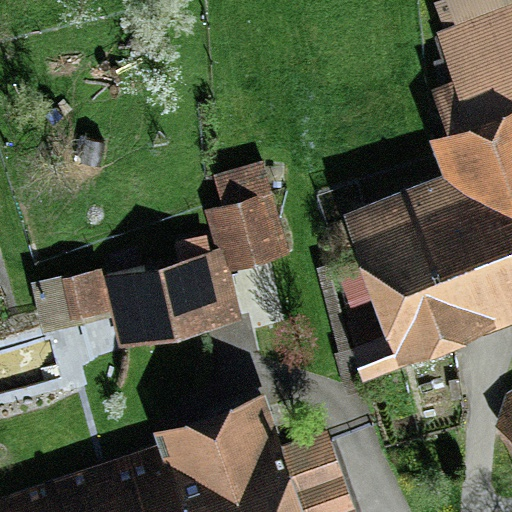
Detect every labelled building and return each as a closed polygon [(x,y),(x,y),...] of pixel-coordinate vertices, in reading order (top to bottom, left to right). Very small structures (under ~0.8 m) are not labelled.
[(388,191),(359,199),(402,323),(511,283),(511,12),(508,1),(445,23),(462,72),(442,79),(476,173),(442,212),(400,224),(388,191)] [(237,259),(268,251),(252,191),(220,199),(237,259)] [(108,272),(122,337),(229,314),(214,244),(176,253),(177,257),(178,262),(145,269),(144,264),(108,272)] [(107,307),(97,265),(68,271),(77,314),(107,307)] [(152,425),(158,441),(0,495),(0,511),(306,511),(263,387),(152,425)]
